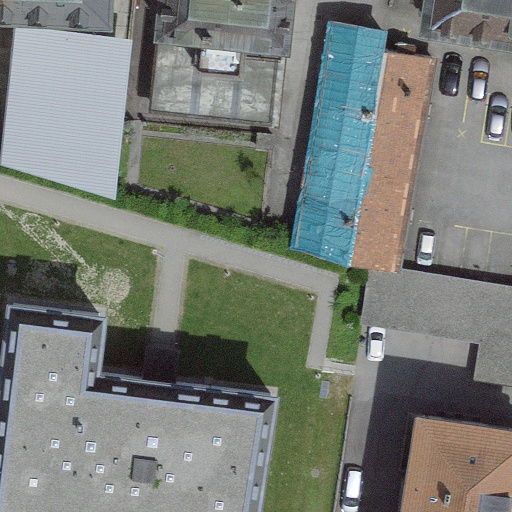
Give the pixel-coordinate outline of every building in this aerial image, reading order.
[(0,0),(0,15),(108,20),(109,0),(0,0)] [(294,0),(151,0),(143,114),(286,124),(294,0)] [(511,0),(425,0),(420,36),(511,48),(511,0)] [(377,34),(325,27),(293,253),(345,260),(377,34)] [(11,54),(2,165),(113,200),(126,35),(37,28),(35,56),(11,54)] [(266,415),(267,402),(94,380),(102,320),(15,309),(0,426),(0,511),(253,511),(263,433),(266,415)] [(511,511),(511,426),(422,412),(405,511),(511,511)]
